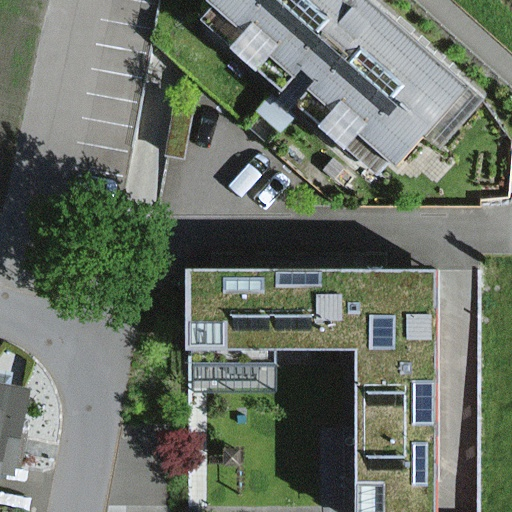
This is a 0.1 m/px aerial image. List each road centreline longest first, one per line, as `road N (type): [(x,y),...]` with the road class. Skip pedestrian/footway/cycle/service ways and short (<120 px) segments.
road 1 (unknown): [(58,330),(182,231),(245,221),(511,223)]
road 2 (residential): [(77,511),(98,402),(90,360),(58,330),(0,305)]
